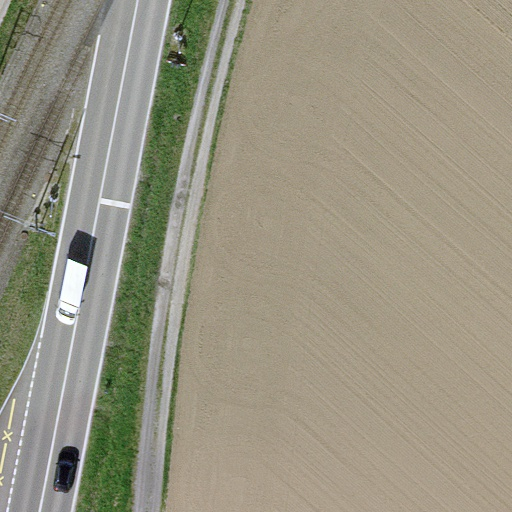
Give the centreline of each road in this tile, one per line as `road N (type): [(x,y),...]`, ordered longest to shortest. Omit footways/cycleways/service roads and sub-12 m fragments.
road 1 (primary): [(38,511),(135,0)]
road 2 (track): [(145,511),(173,265),(232,0)]
